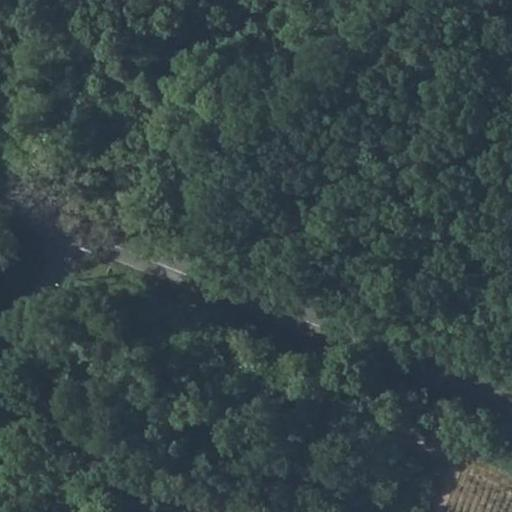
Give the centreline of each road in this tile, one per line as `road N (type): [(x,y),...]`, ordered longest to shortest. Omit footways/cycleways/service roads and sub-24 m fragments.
road 1 (tertiary): [(511,407),(73,232)]
road 2 (track): [(44,216),(64,184),(325,0)]
road 3 (residential): [(73,232),(49,302),(0,354)]
